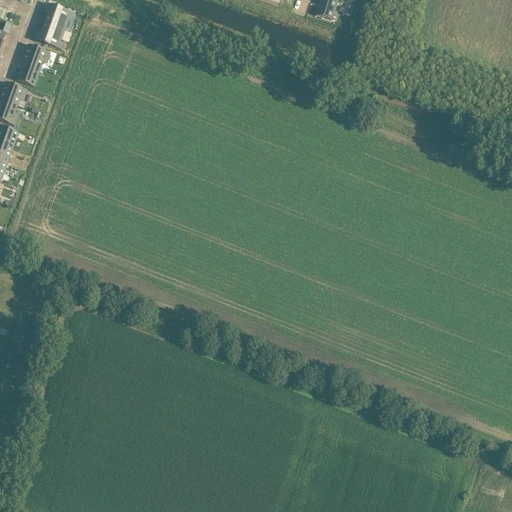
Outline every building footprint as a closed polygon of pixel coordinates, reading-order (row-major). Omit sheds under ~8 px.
[(333,0),(321,0),(316,17),(333,22),(339,2),(333,0)] [(347,4),(344,16),(350,18),(353,6),(347,4)] [(48,14),(44,25),(64,32),(68,21),(72,22),(74,16),(57,9),(54,17),(48,14)] [(41,35),(40,36),(46,38),(44,44),(44,45),(61,51),(64,45),(60,44),(64,32),(44,25),(41,35)] [(28,46),(21,64),(40,71),(42,64),(46,65),(50,54),(28,46)] [(19,70),(15,82),(33,88),(40,71),(21,64),(19,70)] [(5,83),(0,96),(0,102),(17,108),(19,101),(23,103),(27,92),(5,83)] [(0,122),(14,127),(18,116),(14,115),(17,108),(0,102),(0,122)] [(0,145),(13,150),(18,134),(8,130),(6,136),(0,133),(0,145)] [(0,145),(0,163),(7,166),(13,150),(0,145)]
